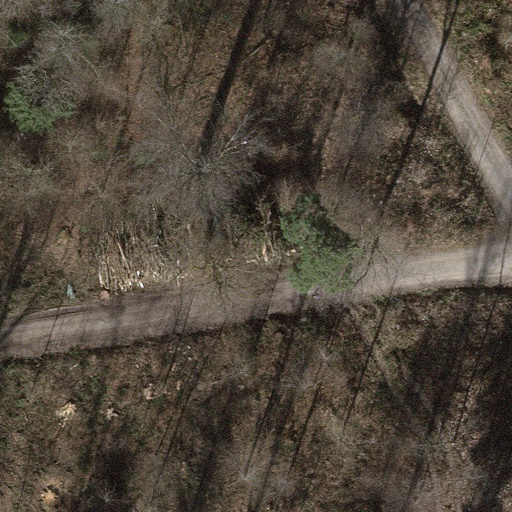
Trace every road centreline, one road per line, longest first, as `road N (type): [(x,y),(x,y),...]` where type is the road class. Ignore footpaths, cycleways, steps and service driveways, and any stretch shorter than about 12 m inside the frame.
road 1 (track): [(511,256),(0,338)]
road 2 (motorway): [(0,130),(511,56)]
road 3 (motorway): [(225,511),(511,463)]
road 4 (track): [(511,196),(392,0)]
